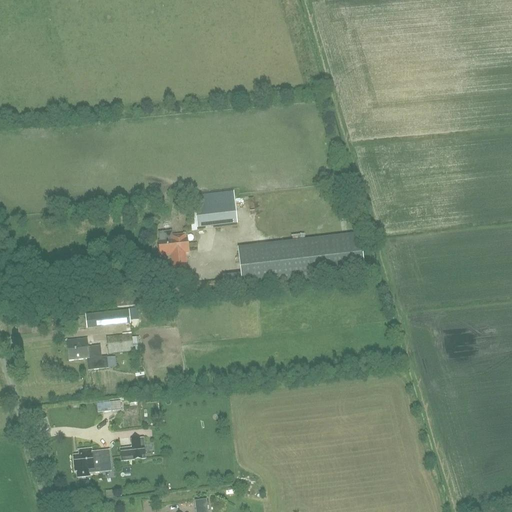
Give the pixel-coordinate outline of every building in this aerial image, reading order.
[(195,209),(197,230),(237,225),(235,205),(234,205),(233,192),(194,197),(195,207),(195,209)] [(174,272),(186,270),(184,253),(188,253),(187,240),(173,241),(172,232),(158,233),(158,237),(159,243),(160,256),(172,255),(174,272)] [(360,235),(238,249),(243,291),(365,277),(360,235)] [(205,298),(204,283),(186,285),(187,299),(205,298)] [(184,287),(170,290),(173,304),(187,301),(184,287)] [(99,314),(92,314),(93,326),(100,326),(99,314)] [(138,337),(132,338),(131,335),(106,337),(108,355),(134,352),(140,351),(138,337)] [(87,340),(79,341),(67,343),(67,345),(69,362),(86,360),(88,372),(108,370),(107,358),(102,359),(100,347),(88,348),(87,340)] [(98,414),(111,413),(110,403),(97,404),(98,414)] [(134,421),(142,421),(141,407),(134,407),(134,421)] [(145,460),(143,440),(131,441),(132,449),(120,450),(121,462),(145,460)] [(101,467),(111,465),(109,452),(91,453),(91,450),(78,452),(79,457),(73,457),(75,472),(77,472),(77,478),(89,477),(89,475),(102,473),(101,467)] [(207,511),(206,501),(195,502),(196,511),(207,511)]
